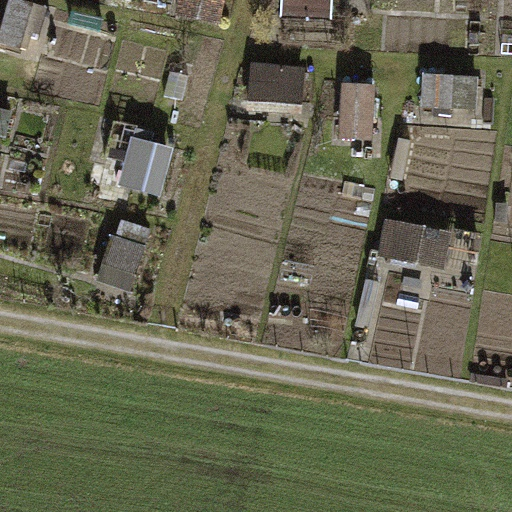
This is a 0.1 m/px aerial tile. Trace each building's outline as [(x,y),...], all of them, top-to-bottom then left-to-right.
[(186,0),(185,15),(224,21),(227,0),(186,0)] [(288,0),(289,15),(339,15),(339,0),(288,0)] [(254,101),(309,103),(310,65),(256,63),(254,101)] [(347,84),(347,140),(381,141),(382,84),(347,84)] [(136,137),(123,184),(165,196),(178,148),(136,137)] [(392,218),(385,260),(479,275),(485,233),(392,218)] [(123,224),(114,281),(140,285),(149,228),(123,224)]
